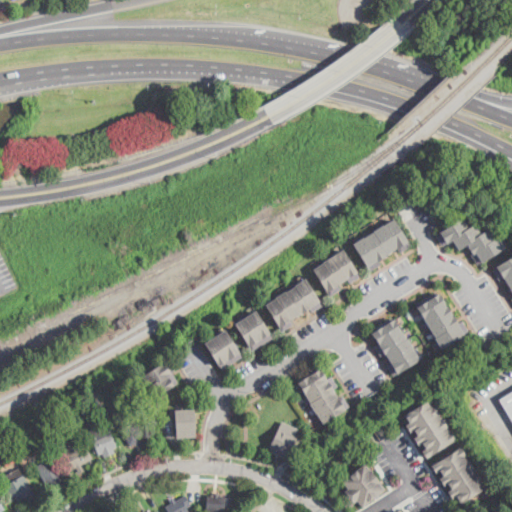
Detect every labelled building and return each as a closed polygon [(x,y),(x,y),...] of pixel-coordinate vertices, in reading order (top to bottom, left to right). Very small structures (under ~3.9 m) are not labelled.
[(463,216),(470,226),(476,222),(482,232),(489,227),(495,237),(498,235),(505,247),(482,261),(478,263),(470,251),(472,250),(468,243),(459,248),(453,239),(443,244),(437,234),(441,231),(440,230),(463,216)] [(395,217),(411,245),(401,251),(398,247),(397,247),(386,254),(386,255),(379,259),(382,263),(371,269),(369,265),(368,266),(354,243),(365,236),(365,237),(374,231),(374,230),(395,217)] [(313,268),(330,295),(341,288),(338,284),(347,278),(350,282),(360,275),(344,248),(313,268)] [(511,289),(511,288),(504,276),(500,279),(493,268),(511,255),(511,289)] [(306,276),(322,304),(312,310),(311,308),(303,312),(303,311),(291,318),(294,323),(283,330),(281,325),(279,326),(266,303),(276,297),(276,296),(287,289),(287,290),(296,285),(294,283),(306,276)] [(436,290),(438,293),(440,291),(454,313),(453,314),(454,315),(454,314),(459,321),(462,319),(469,329),(465,332),(465,333),(442,348),(435,337),(436,336),(417,306),(419,305),(417,302),(436,290)] [(252,348),(236,322),(257,308),(273,335),(252,348)] [(408,337),(409,337),(415,347),(414,348),(421,358),(398,373),(398,372),(394,374),(387,364),(391,361),(386,353),(385,352),(381,355),(375,345),(379,342),(373,332),(395,317),(408,337)] [(222,368),(205,341),(226,328),(243,355),(222,368)] [(152,397),(145,387),(148,385),(142,375),(169,358),(176,369),(172,371),(178,380),(152,397)] [(320,365),(327,377),(332,374),(339,384),(334,387),(339,396),(343,394),(350,405),(324,422),(317,412),(316,413),(310,402),(311,402),(298,381),(300,380),(299,378),(320,365)] [(511,419),(498,396),(511,388),(511,419)] [(428,397),(434,405),(436,404),(440,411),(438,413),(442,419),(444,418),(449,425),(447,426),(450,432),(452,431),(456,438),(427,457),(423,450),(427,447),(423,441),(419,444),(414,436),(418,434),(414,429),(411,431),(406,424),(410,421),(404,413),(428,397)] [(129,407),(134,418),(136,417),(144,435),(138,438),(140,441),(130,446),(115,413),(129,407)] [(177,437),(175,409),(187,408),(195,408),(196,436),(177,437)] [(298,437),(289,455),(288,454),(286,458),(269,450),(271,446),(270,445),(282,419),(299,427),(295,435),(298,437)] [(105,458),(103,454),(100,456),(90,432),(109,424),(118,447),(114,448),(116,453),(105,458)] [(71,442),(75,448),(85,443),(94,459),(82,465),(83,467),(78,470),(77,468),(72,471),(59,448),(71,442)] [(465,454),(469,460),(470,459),(475,466),(473,467),(477,473),(478,472),(483,479),(481,480),(485,487),(461,502),(457,495),(453,497),(450,492),(449,490),(452,488),(449,482),(444,485),(440,478),(444,475),(440,469),(436,471),(432,464),(461,445),(466,453),(465,454)] [(7,465),(2,457),(12,451),(17,459),(7,465)] [(47,489),(35,468),(44,463),(41,458),(50,454),(64,480),(47,489)] [(32,468),(26,471),(20,460),(26,456),(32,468)] [(365,462),(370,468),(371,467),(382,481),(381,482),(386,489),(364,506),(358,499),(354,502),(352,500),(344,490),(348,487),(342,480),(365,462)] [(36,497),(27,502),(25,498),(18,502),(5,476),(19,469),(36,497)] [(221,492),(220,497),(230,498),(229,507),(226,507),(225,511),(215,511),(206,511),(208,495),(211,495),(212,491),(221,492)] [(190,511),(170,511),(166,504),(186,494),(190,503),(187,505),(190,511)]
